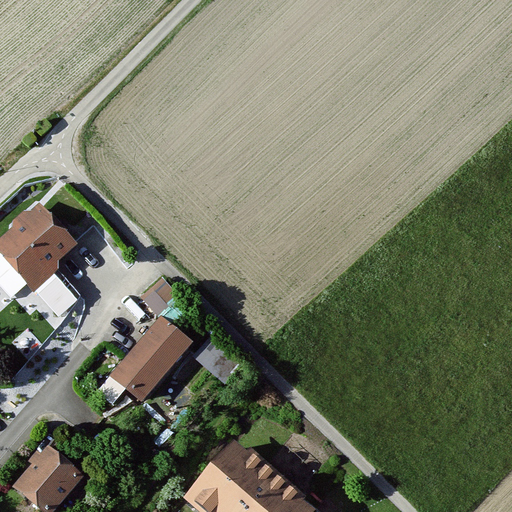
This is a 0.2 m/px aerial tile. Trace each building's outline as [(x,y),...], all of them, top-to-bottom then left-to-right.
[(40,205),(0,246),(0,254),(37,290),(81,244),(40,205)] [(144,293),(156,312),(172,303),(160,283),(144,293)] [(191,342),(160,315),(110,373),(142,400),(191,342)] [(62,511),(88,480),(42,443),(8,486),(40,511),(62,511)] [(308,511),(309,511),(230,445),(187,496),(205,511),(308,511)]
